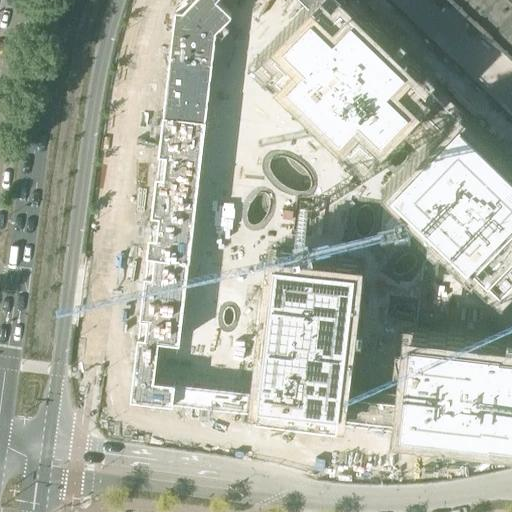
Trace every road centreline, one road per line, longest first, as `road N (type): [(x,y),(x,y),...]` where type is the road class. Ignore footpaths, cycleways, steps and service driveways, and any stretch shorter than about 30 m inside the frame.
road 1 (secondary): [(41,443),(116,0)]
road 2 (secondary): [(66,0),(44,80),(16,288)]
road 3 (unclassified): [(282,493),(240,472),(41,443)]
road 4 (unclassified): [(38,471),(238,496),(282,493)]
road 5 (unclassified): [(282,493),(407,500),(511,480)]
road 6 (residential): [(20,0),(0,138)]
road 7 (unclassified): [(417,0),(511,91)]
road 8 (secondary): [(16,288),(0,412)]
